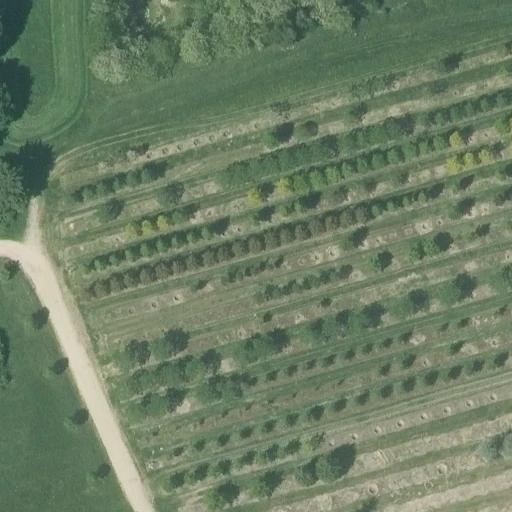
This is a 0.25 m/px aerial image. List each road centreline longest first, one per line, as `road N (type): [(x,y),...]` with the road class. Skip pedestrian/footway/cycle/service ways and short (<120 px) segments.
road 1 (track): [(39,268),(15,174),(354,56),(511,24)]
road 2 (track): [(144,511),(39,268),(0,250)]
